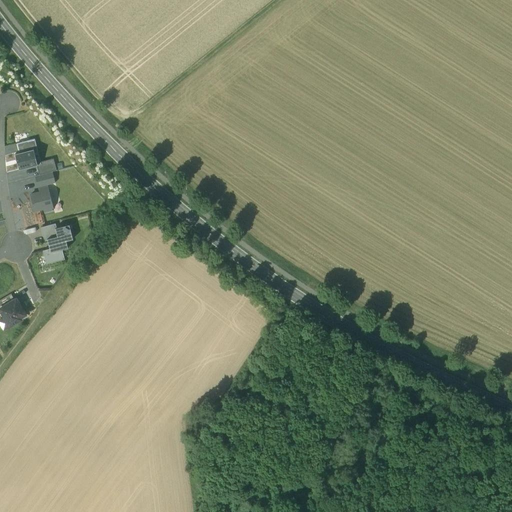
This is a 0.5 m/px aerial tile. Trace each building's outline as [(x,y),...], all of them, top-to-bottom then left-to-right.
[(19,151),(15,152),(19,168),(38,164),(37,161),(33,148),(30,149),(28,140),(17,143),(19,151)] [(53,157),(37,161),(38,164),(40,173),(51,170),(56,169),(53,157)] [(54,181),(51,170),(35,175),(38,185),(54,181)] [(54,208),(49,189),(31,193),(35,209),(43,207),(44,211),(54,209),(54,208)] [(44,240),(48,239),(58,236),(56,227),(54,223),(41,226),(44,240)] [(70,223),(56,227),(58,236),(48,239),(50,246),(42,248),(46,263),(64,258),(62,248),(69,246),(67,239),(73,237),(70,223)] [(0,299),(0,307),(14,299),(11,293),(0,299)] [(14,299),(0,307),(0,309),(4,316),(0,318),(0,320),(5,328),(21,318),(20,316),(26,313),(16,297),(14,299)]
